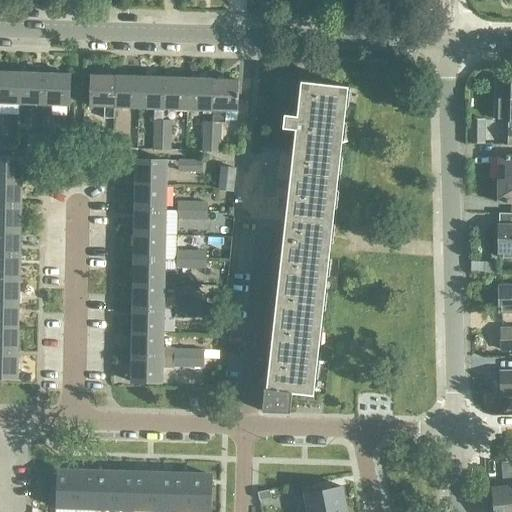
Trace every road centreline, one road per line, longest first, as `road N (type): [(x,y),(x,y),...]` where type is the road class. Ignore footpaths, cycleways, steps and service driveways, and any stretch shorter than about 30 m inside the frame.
road 1 (residential): [(0,29),(449,42)]
road 2 (residential): [(456,429),(449,42)]
road 3 (residential): [(73,423),(78,201)]
road 4 (unknown): [(242,430),(255,234)]
road 5 (residential): [(242,430),(73,423)]
